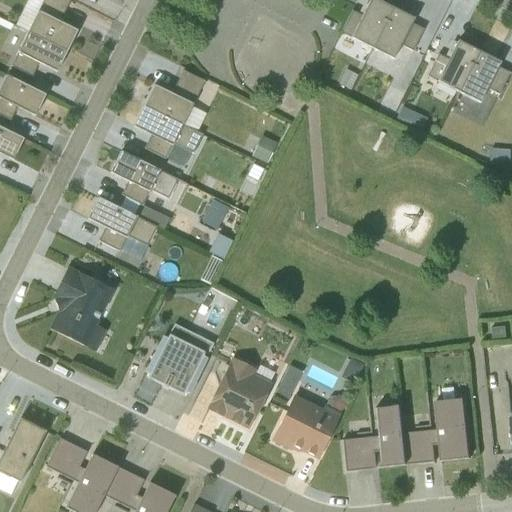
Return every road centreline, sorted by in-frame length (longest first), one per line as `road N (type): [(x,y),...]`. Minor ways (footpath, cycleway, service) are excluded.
road 1 (residential): [(511,3),(145,0),(0,288)]
road 2 (residential): [(0,356),(317,511)]
road 3 (residential): [(379,511),(511,499)]
